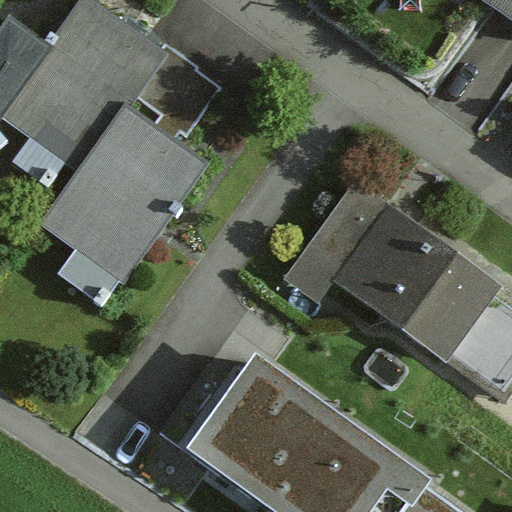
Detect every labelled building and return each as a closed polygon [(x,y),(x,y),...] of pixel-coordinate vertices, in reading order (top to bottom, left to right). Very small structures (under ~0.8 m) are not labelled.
[(511,0),(490,0),(511,15),(511,0)] [(127,117),(163,68),(91,15),(55,65),(14,36),(0,54),(0,126),(1,125),(79,182),(127,117)] [(202,172),(127,117),(79,182),(46,227),(121,282),(202,172)] [(490,294),(368,205),(318,274),(440,363),(490,294)] [(430,495),(260,373),(195,462),(264,511),(378,511),(389,497),(410,511),(444,511),(427,500),(430,495)]
